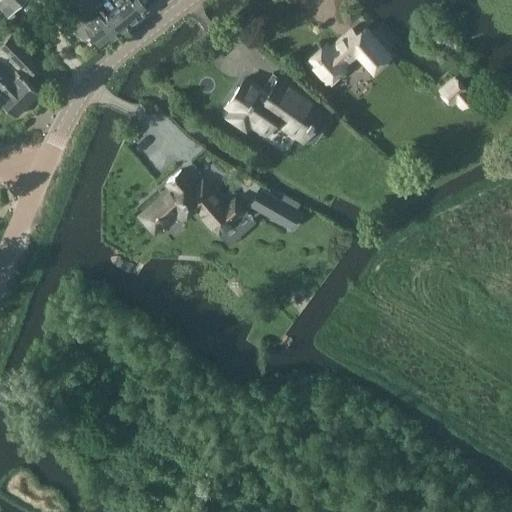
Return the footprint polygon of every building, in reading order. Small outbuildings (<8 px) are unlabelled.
[(0,0),(0,7),(7,15),(22,0),(0,0)] [(102,0),(67,0),(84,21),(74,29),(82,39),(91,32),(102,46),(124,27),(102,0)] [(102,0),(124,27),(146,9),(144,6),(139,0),(102,0)] [(389,57),(364,27),(356,34),(352,29),(330,48),(325,43),(307,59),(327,82),(345,66),(343,64),(357,52),(373,71),(389,57)] [(0,101),(15,117),(39,93),(23,77),(27,74),(29,76),(38,67),(9,38),(0,47),(4,51),(0,54),(0,101)] [(456,78),(453,74),(437,88),(441,92),(440,93),(449,103),(452,100),(461,110),(474,98),(466,88),(468,87),(458,76),(456,78)] [(320,106),(279,77),(267,94),(244,78),(225,105),(232,110),(227,117),(245,129),(250,122),(265,133),(274,120),(298,137),(320,106)] [(194,186),(180,170),(165,183),(170,188),(165,192),(139,215),(153,232),(175,212),(180,218),(194,207),(218,233),(245,209),(234,197),(225,206),(201,179),(194,186)] [(282,216),(258,189),(245,201),(269,228),(282,216)]
